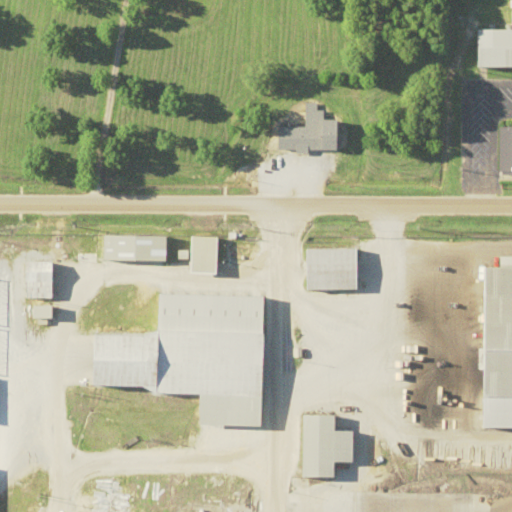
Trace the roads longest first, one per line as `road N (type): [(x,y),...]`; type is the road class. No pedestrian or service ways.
road 1 (residential): [(0,202),(511,203)]
road 2 (residential): [(292,203),(257,511)]
